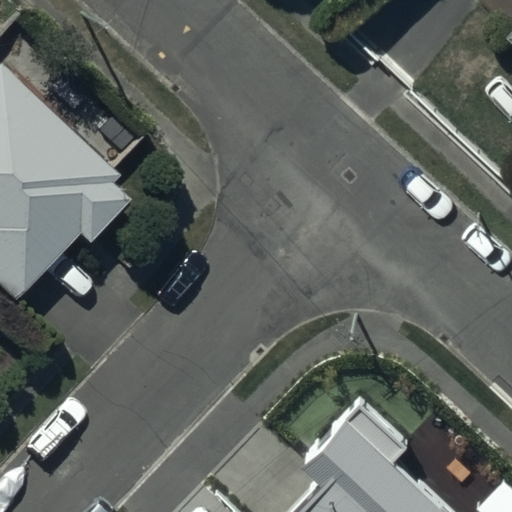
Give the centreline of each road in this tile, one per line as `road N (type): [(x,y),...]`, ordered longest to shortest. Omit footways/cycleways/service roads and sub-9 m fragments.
road 1 (residential): [(343,183),(34,511)]
road 2 (residential): [(150,0),(343,183)]
road 3 (residential): [(343,183),(511,336)]
